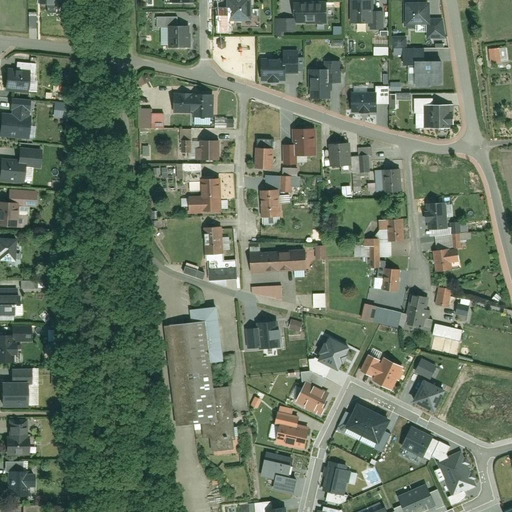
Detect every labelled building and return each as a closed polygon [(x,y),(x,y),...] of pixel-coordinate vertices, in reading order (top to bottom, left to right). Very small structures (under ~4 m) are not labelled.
[(251,0),(228,0),(229,25),(252,24),(251,0)] [(370,1),(351,2),(351,27),(370,26),(370,13),(370,1)] [(429,3),(405,4),(405,29),(428,29),(429,39),(444,39),(443,20),(429,20),(429,3)] [(326,4),(295,5),(295,24),(327,23),(326,4)] [(381,13),(370,13),(370,26),(371,31),(382,31),(381,13)] [(294,19),(275,19),(275,34),(295,33),(295,24),(294,19)] [(187,27),(170,28),(170,50),(188,49),(187,27)] [(443,88),(443,51),(406,51),(406,70),(415,70),(416,88),(443,88)] [(283,62),(263,63),(263,82),(285,82),(285,73),(299,73),(298,52),(282,53),(283,62)] [(329,70),(309,71),(310,98),(330,97),(329,70)] [(6,90),(37,92),(39,74),(7,72),(6,90)] [(352,93),(352,111),(377,111),(377,93),(352,93)] [(214,97),(176,97),(176,115),(194,115),(194,120),(214,120),(214,97)] [(29,139),(32,103),(12,101),(10,117),(3,116),(1,137),(29,139)] [(452,130),(452,107),(425,107),(425,131),(452,130)] [(317,158),(317,131),(296,132),(297,148),(297,159),(317,158)] [(218,143),(202,143),(203,166),(219,165),(218,143)] [(349,146),(330,147),(331,168),(350,167),(350,159),(349,146)] [(272,148),(256,149),(257,171),(272,170),(272,148)] [(297,148),(284,148),(285,168),(297,168),(297,159),(297,148)] [(18,163),(1,161),(0,170),(0,181),(22,184),(23,167),(41,168),(42,154),(19,153),(18,163)] [(360,158),(350,159),(350,167),(350,175),(361,175),(360,158)] [(401,192),(400,170),(377,171),(378,193),(401,192)] [(221,213),(220,180),(201,181),(202,201),(191,202),(192,215),(221,213)] [(276,194),(261,194),(262,220),(277,219),(276,194)] [(15,204),(0,203),(0,228),(15,229),(15,204)] [(444,205),(426,206),(428,232),(446,231),(444,205)] [(404,244),(403,222),(381,222),(381,233),(390,233),(390,244),(404,244)] [(220,230),(204,230),(205,255),(221,255),(220,230)] [(16,241),(0,240),(0,263),(15,264),(16,241)] [(259,248),(250,249),(251,273),(266,273),(266,271),(305,269),(305,253),(260,255),(259,248)] [(458,252),(435,253),(436,274),(451,273),(451,265),(459,264),(458,252)] [(396,271),(385,271),(383,292),(394,293),(396,271)] [(452,292),(440,289),(436,305),(447,308),(452,292)] [(426,300),(412,298),(407,327),(422,329),(426,300)] [(20,300),(0,299),(0,318),(19,318),(20,300)] [(189,313),(190,328),(209,327),(212,365),(221,364),(216,311),(189,313)] [(278,323),(259,325),(261,349),(280,348),(278,323)] [(471,330),(451,326),(448,339),(469,343),(471,330)] [(190,328),(169,330),(178,431),(203,428),(218,427),(215,392),(212,365),(209,327),(190,328)] [(10,329),(11,337),(11,342),(33,341),(33,328),(10,329)] [(11,337),(0,336),(0,366),(11,366),(11,342),(11,337)] [(349,348),(328,338),(317,362),(338,372),(349,348)] [(380,360),(368,355),(360,373),(371,378),(380,360)] [(403,368),(384,359),(372,382),(391,391),(403,368)] [(32,373),(11,373),(11,389),(28,388),(32,388),(32,373)] [(444,392),(423,382),(413,403),(435,413),(444,392)] [(305,383),(295,403),(321,416),(326,406),(324,405),(329,395),(305,383)] [(11,389),(2,389),(2,411),(28,410),(28,388),(11,389)] [(218,427),(203,428),(205,445),(213,444),(214,455),(236,452),(230,390),(215,392),(218,427)] [(358,404),(346,429),(377,444),(389,420),(358,404)] [(6,438),(6,451),(29,452),(29,438),(26,438),(26,421),(9,421),(9,438),(6,438)] [(277,445),(293,449),(293,446),(304,449),(308,431),(282,424),(277,445)] [(432,438),(410,427),(400,448),(422,458),(432,438)] [(461,453),(438,463),(451,496),(474,486),(461,453)] [(261,475),(274,478),(272,490),(293,494),(296,480),(288,479),(292,460),(265,454),(261,475)] [(351,466),(328,461),(322,492),(345,496),(351,466)] [(9,469),(9,496),(29,496),(29,485),(34,485),(34,472),(29,472),(29,469),(9,469)] [(426,485),(398,497),(404,511),(424,511),(436,507),(426,485)]
